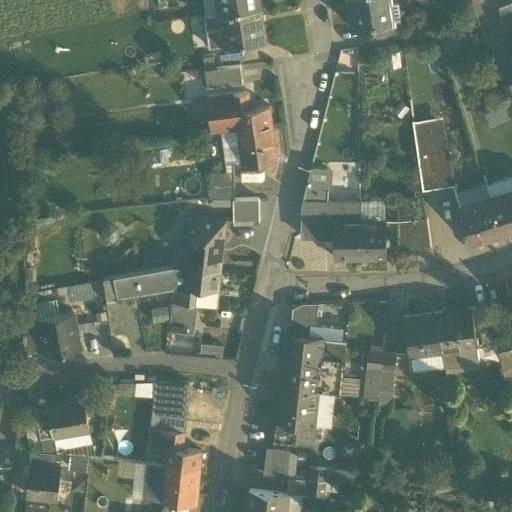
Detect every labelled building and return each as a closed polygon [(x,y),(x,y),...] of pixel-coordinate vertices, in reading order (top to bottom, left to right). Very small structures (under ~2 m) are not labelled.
[(261,7),(260,0),(223,0),(225,12),(261,7)] [(391,0),(349,0),(353,27),(373,24),(389,22),(387,5),(392,5),(391,0)] [(398,4),(392,5),(387,5),(389,22),(400,20),(398,4)] [(506,30),(511,27),(511,13),(509,5),(498,9),(506,30)] [(266,40),(261,7),(225,12),(219,13),(222,29),(228,28),(230,44),(242,43),(266,40)] [(209,47),(219,46),(230,44),(228,28),(222,29),(219,13),(205,15),(209,47)] [(373,24),(374,36),(402,32),(400,20),(389,22),(373,24)] [(219,46),(221,58),(243,54),(242,43),(230,44),(219,46)] [(204,69),(207,87),(243,83),(240,65),(204,69)] [(233,94),(237,128),(272,124),(270,106),(251,108),(248,91),(233,93),(233,94)] [(213,131),(237,128),(233,94),(208,97),(213,131)] [(504,104),(485,111),(490,124),(510,116),(504,104)] [(415,137),(446,132),(444,116),(413,120),(415,137)] [(277,159),(272,124),(237,128),(242,163),(277,159)] [(415,137),(419,164),(432,162),(436,187),(454,184),(446,132),(415,137)] [(185,144),(187,157),(200,155),(198,142),(185,144)] [(423,189),(436,187),(432,162),(419,164),(423,189)] [(311,167),(306,186),(306,187),(328,188),(332,188),(333,168),(311,167)] [(209,173),(209,185),(210,198),(234,197),(234,185),(234,172),(209,173)] [(511,177),(492,184),(496,196),(511,191),(511,177)] [(460,207),(491,198),(486,182),(455,191),(460,207)] [(301,220),(326,221),(327,201),(328,188),(306,187),(301,206),(301,219),(301,220)] [(511,230),(511,191),(496,196),(491,198),(502,234),(511,230)] [(258,198),(233,198),(233,222),(259,222),(258,198)] [(472,244),(502,234),(491,198),(460,207),(472,244)] [(360,199),(360,202),(360,220),(385,220),(385,199),(360,199)] [(326,221),(335,222),(335,220),(360,220),(360,202),(327,201),(326,221)] [(188,246),(186,267),(221,270),(226,220),(191,216),(187,245),(188,246)] [(398,220),(399,250),(431,247),(427,218),(398,220)] [(335,222),(326,221),(301,220),(300,236),(335,237),(335,222)] [(361,258),(361,257),(360,220),(335,220),(335,222),(335,237),(335,258),(361,258)] [(385,220),(360,220),(361,257),(386,257),(385,220)] [(188,246),(187,245),(173,248),(174,266),(186,267),(188,246)] [(172,265),(116,276),(118,296),(174,286),(172,301),(181,301),(186,267),(174,266),(172,265)] [(186,267),(181,301),(198,304),(217,306),(221,270),(186,267)] [(103,278),(107,302),(119,300),(118,296),(116,276),(103,278)] [(169,330),(194,333),(198,304),(181,301),(172,301),(169,330)] [(293,307),(291,322),(310,324),(310,326),(316,327),(316,324),(318,302),(302,303),(293,307)] [(478,307),(480,325),(490,324),(487,306),(478,307)] [(442,346),(458,344),(476,341),(471,308),(438,312),(442,346)] [(43,332),(47,354),(80,348),(73,312),(36,319),(38,332),(38,333),(40,332),(43,332)] [(445,365),(442,346),(438,312),(404,316),(411,369),(445,365)] [(309,335),(310,326),(310,324),(291,322),(286,322),(284,333),(309,335)] [(481,334),(494,332),(493,323),(490,324),(480,325),(479,325),(481,334)] [(344,327),(316,324),(316,327),(310,326),(309,335),(343,339),(344,327)] [(23,334),(23,358),(39,355),(40,332),(38,333),(38,332),(23,334)] [(494,332),(481,334),(483,345),(496,342),(494,332)] [(284,333),(279,386),(313,389),(335,392),(340,393),(342,375),(343,361),(345,362),(345,359),(344,359),(346,340),(343,339),(309,335),(284,333)] [(497,341),(501,358),(511,354),(511,348),(510,338),(497,341)] [(219,352),(220,343),(198,341),(197,350),(219,352)] [(479,360),(476,341),(458,344),(461,363),(479,360)] [(442,346),(445,365),(461,363),(458,344),(442,346)] [(368,367),(381,369),(383,352),(370,350),(368,367)] [(381,369),(381,375),(393,376),(396,353),(383,352),(381,369)] [(511,376),(511,354),(501,358),(505,378),(511,376)] [(378,396),(379,388),(379,384),(381,375),(381,369),(368,367),(365,395),(378,396)] [(360,377),(342,375),(340,393),(358,395),(360,377)] [(381,375),(379,384),(392,386),(393,376),(381,375)] [(168,430),(184,431),(188,387),(159,384),(154,428),(168,430)] [(310,422),(313,389),(279,386),(275,420),(273,440),(314,445),(316,424),(316,422),(310,422)] [(316,422),(316,424),(331,426),(335,392),(313,389),(310,422),(316,422)] [(50,419),(53,435),(54,435),(90,429),(83,393),(60,397),(61,402),(48,404),(50,419)] [(38,421),(43,450),(56,448),(54,435),(53,435),(50,419),(38,421)] [(152,446),(166,448),(168,430),(154,428),(152,446)] [(184,431),(168,430),(166,448),(165,464),(199,468),(201,451),(182,449),(184,431)] [(264,473),(286,476),(289,449),(267,446),(264,473)] [(30,464),(61,467),(62,453),(32,450),(30,464)] [(200,468),(199,468),(165,464),(149,462),(145,498),(196,503),(200,468)] [(27,494),(57,498),(61,467),(30,464),(27,494)] [(310,466),(309,479),(326,480),(328,467),(310,466)] [(287,488),(308,490),(309,479),(289,477),(287,488)] [(325,493),(326,480),(309,479),(308,490),(308,492),(325,493)] [(249,488),(246,511),(280,511),(283,492),(249,488)] [(283,492),(280,511),(286,511),(288,493),(283,492)]
